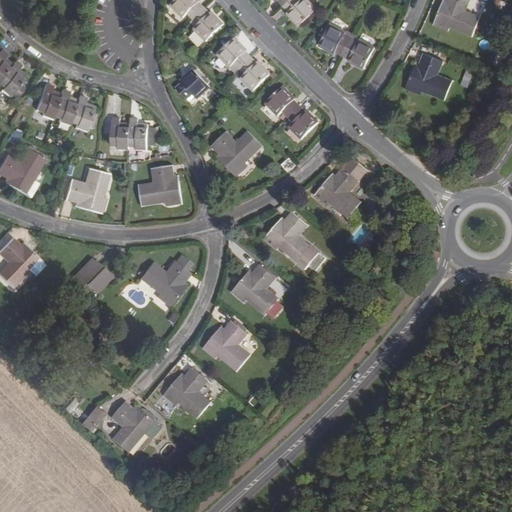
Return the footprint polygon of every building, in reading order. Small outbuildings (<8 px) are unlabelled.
[(185,19),(189,15),(194,21),(206,9),(197,0),(178,0),(172,6),(185,19)] [(291,0),(284,6),(295,17),(294,19),(300,27),(318,11),(308,0),(302,0),(301,1),(300,0),(291,0)] [(446,6),(443,5),(437,20),(474,35),(480,20),(464,14),(469,0),(451,0),(449,7),(446,6)] [(467,11),(471,0),(469,0),(464,14),(480,20),(481,17),(467,11)] [(217,18),(216,20),(206,9),(194,21),(191,24),(196,28),(195,29),(207,42),(224,25),(217,18)] [(473,38),(474,35),(437,20),(435,26),(449,33),(451,29),(473,38)] [(344,56),(354,37),(330,26),(320,46),(329,50),(330,48),(344,56)] [(365,69),(376,48),(354,37),(344,56),(358,63),(357,65),(365,69)] [(243,46),(236,39),(218,55),(232,68),(236,64),(241,69),(252,58),(242,47),(243,46)] [(0,80),(12,65),(5,59),(8,56),(2,50),(0,52),(0,80)] [(421,70),(427,55),(425,54),(418,69),(421,70)] [(418,69),(415,68),(409,84),(446,99),(452,84),(436,77),(442,61),(427,55),(421,70),(418,69)] [(265,68),(263,69),(252,58),(241,69),(246,75),(242,79),(255,92),(272,75),(265,68)] [(440,75),(445,62),(442,61),(436,77),(452,84),(453,81),(440,75)] [(22,67),(15,62),(12,65),(0,80),(0,85),(3,88),(1,90),(11,97),(13,94),(20,85),(27,77),(19,70),(22,67)] [(188,77),(176,89),(188,102),(194,96),(199,100),(211,88),(207,84),(202,78),(194,69),(187,76),(188,77)] [(467,71),(461,85),(468,88),(474,73),(467,71)] [(42,116),(53,119),(53,117),(61,95),(52,92),(53,87),(46,84),(36,111),(43,113),(42,116)] [(445,101),(446,99),(409,84),(407,90),(421,96),(423,92),(445,101)] [(13,94),(18,98),(25,89),(20,85),(13,94)] [(279,116),(284,112),(289,117),(300,107),(290,96),(291,95),(283,87),(267,104),(279,116)] [(70,125),(71,122),(78,101),(69,98),(70,93),(63,90),(61,95),(53,117),(60,119),(59,122),(70,125)] [(87,99),(79,96),(78,101),(71,122),(77,124),(76,128),(87,131),(95,107),(86,103),(87,99)] [(312,116),(311,117),(300,107),(289,117),(294,123),(290,127),(303,140),(320,123),(312,116)] [(267,115),(275,122),(279,117),(271,110),(267,115)] [(130,150),(130,147),(130,124),(121,124),(121,119),(113,118),(113,147),(119,147),(119,150),(130,150)] [(139,119),(130,119),(130,124),(130,147),(137,148),(137,150),(149,151),(150,125),(139,124),(139,119)] [(238,143),(228,133),(213,148),(224,160),(223,162),(238,178),(250,167),(247,164),(263,148),(248,132),(238,143)] [(20,163),(8,155),(0,168),(0,176),(12,183),(11,185),(30,196),(38,183),(34,181),(46,161),(28,150),(20,163)] [(335,182),(355,159),(353,158),(333,181),(335,182)] [(291,159),(283,166),(289,173),(297,166),(291,159)] [(333,181),(331,179),(320,192),(351,217),(361,205),(348,193),(368,170),(355,159),(335,182),(333,181)] [(154,183),(140,185),(143,207),(167,204),(167,207),(183,204),(179,182),(176,182),(174,166),(152,169),(154,183)] [(85,184),(72,181),(66,201),(84,206),(83,208),(103,214),(107,200),(103,199),(110,175),(89,169),(85,184)] [(352,193),(370,172),(368,170),(348,193),(361,205),(363,202),(352,193)] [(349,219),(351,217),(320,192),(316,197),(328,207),(331,204),(349,219)] [(285,227),(296,215),(293,213),(282,225),(285,227)] [(282,225),(280,223),(269,236),(308,270),(319,257),(297,238),(308,225),(296,215),(285,227),(282,225)] [(301,238),(310,227),(308,226),(308,225),(297,238),(319,257),(321,254),(301,238)] [(306,272),(308,270),(269,236),(265,241),(277,251),(280,248),(306,272)] [(26,250),(14,238),(0,252),(0,255),(8,263),(0,272),(0,275),(14,289),(31,272),(33,274),(44,264),(28,248),(26,250)] [(93,257),(85,265),(93,273),(101,265),(93,257)] [(166,276),(177,262),(175,261),(166,273),(155,263),(153,265),(166,276)] [(154,291),(152,293),(165,304),(190,272),(177,262),(166,276),(153,265),(146,274),(144,272),(141,276),(143,278),(142,278),(155,289),(154,291)] [(252,280),(263,268),(261,266),(250,279),(252,280)] [(250,279),(248,277),(237,290),(268,315),(278,303),(265,291),(276,278),(263,268),(252,280),(250,279)] [(105,269),(94,280),(97,282),(91,288),(99,295),(115,278),(105,269)] [(192,274),(190,272),(165,304),(170,308),(184,290),(181,288),(192,274)] [(155,289),(142,278),(141,280),(154,291),(155,289)] [(269,291),(278,280),(276,278),(265,291),(278,303),(280,300),(269,291)] [(97,282),(94,280),(88,285),(91,288),(97,282)] [(300,289),(284,307),(292,314),(307,295),(300,289)] [(266,317),(268,315),(237,290),(233,295),(245,305),(248,302),(266,317)] [(224,336),(234,324),(232,322),(221,335),(224,336)] [(221,335),(219,333),(208,346),(239,371),(249,359),(236,347),(247,335),(234,324),(224,336),(221,335)] [(240,347),(249,337),(247,335),(236,347),(249,359),(251,356),(240,347)] [(237,373),(239,371),(208,346),(204,351),(216,361),(219,358),(237,373)] [(184,383),(195,370),(193,368),(182,381),(184,383)] [(182,381),(180,379),(169,391),(199,417),(210,405),(197,394),(208,381),(196,370),(195,370),(184,383),(182,381)] [(201,394),(210,383),(208,381),(197,394),(210,405),(212,403),(201,394)] [(197,420),(199,417),(169,391),(165,396),(176,407),(179,404),(197,420)] [(136,408),(128,401),(126,403),(139,414),(143,409),(138,406),(136,408)] [(129,451),(155,421),(143,409),(139,414),(126,403),(115,416),(128,427),(117,440),(129,451)] [(83,424),(91,431),(106,412),(98,406),(83,424)] [(124,427),(115,438),(117,440),(128,427),(115,416),(113,418),(124,427)] [(160,425),(155,421),(129,451),(132,453),(147,436),(149,437),(160,425)]
